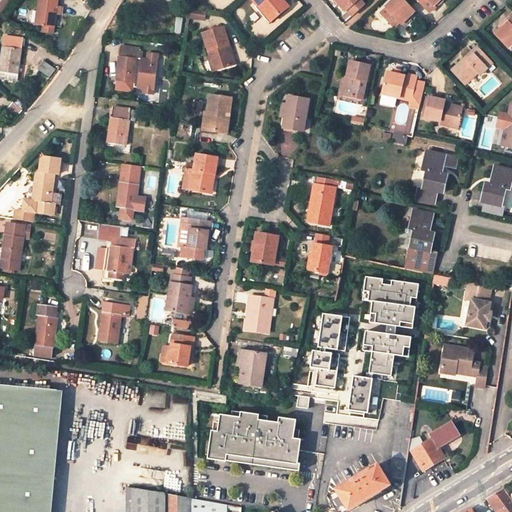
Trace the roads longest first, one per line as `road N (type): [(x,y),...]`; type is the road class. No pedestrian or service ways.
road 1 (residential): [(68,288),(64,268),(94,60),(88,41)]
road 2 (residential): [(331,24),(365,42),(421,48),(473,0)]
road 3 (residential): [(246,133),(253,91),(331,24)]
road 4 (residential): [(0,151),(88,41)]
road 5 (residential): [(234,210),(268,215),(276,165),(246,133)]
road 6 (residential): [(214,336),(234,210)]
